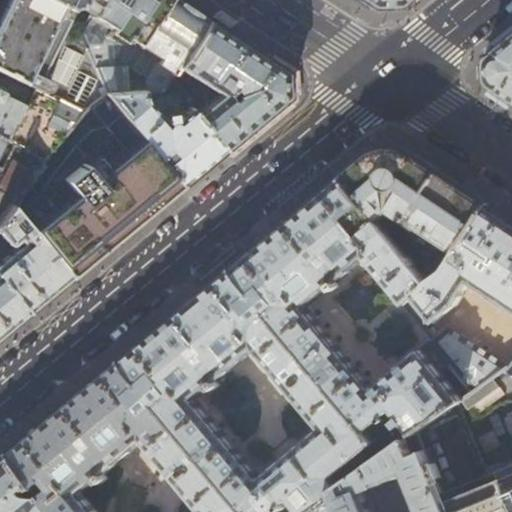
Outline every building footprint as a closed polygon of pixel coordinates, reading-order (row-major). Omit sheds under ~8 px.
[(8,0),(0,16),(0,69),(83,110),(101,96),(106,92),(80,31),(100,0),(8,0)] [(100,0),(80,31),(106,92),(126,91),(124,64),(125,63),(166,0),(100,0)] [(184,5),(176,0),(166,0),(125,63),(144,77),(144,91),(161,91),(168,81),(177,67),(207,20),(184,5)] [(246,45),(207,20),(177,67),(198,81),(195,85),(201,88),(204,85),(218,94),(202,105),(196,97),(187,104),(188,106),(223,149),(243,133),(251,126),(287,97),(285,71),(246,45)] [(511,99),(511,39),(497,51),(498,52),(488,60),(487,62),(487,63),(488,82),(489,82),(489,84),(501,91),(501,92),(511,99)] [(0,136),(45,159),(83,110),(0,69),(0,136)] [(173,88),(180,96),(186,91),(179,83),(173,88)] [(143,91),(126,91),(106,92),(181,184),(204,165),(223,149),(188,106),(175,117),(174,117),(172,116),(169,116),(167,117),(165,117),(164,118),(163,119),(148,101),(143,91)] [(181,184),(106,92),(101,96),(106,103),(109,102),(139,139),(33,227),(17,206),(19,205),(14,198),(13,199),(10,203),(69,276),(102,249),(154,206),(181,184)] [(256,132),(287,105),(287,97),(251,126),(256,132)] [(14,198),(45,159),(0,136),(0,192),(13,199),(14,198)] [(358,166),(344,178),(372,212),(378,220),(412,260),(417,252),(420,254),(428,241),(426,239),(431,232),(459,251),(490,205),(421,160),(413,154),(404,151),(394,149),(389,149),(381,151),(372,155),(358,166)] [(372,212),(344,178),(293,220),(233,270),(261,304),(272,295),(278,302),(268,311),(315,368),(341,347),(307,306),(333,285),(337,289),(342,285),(339,281),(352,271),(351,269),(366,257),(404,303),(405,302),(414,295),(430,282),(412,260),(378,220),(366,230),(360,221),(372,212)] [(10,203),(13,199),(0,192),(0,206),(5,209),(10,203)] [(69,276),(10,203),(5,209),(0,215),(0,236),(2,235),(7,242),(10,243),(11,242),(14,246),(0,257),(0,278),(27,311),(49,293),(69,276)] [(511,219),(490,205),(459,251),(447,269),(430,282),(414,295),(436,322),(458,304),(472,283),(511,308),(511,219)] [(261,304),(233,270),(182,312),(123,361),(151,396),(165,384),(171,392),(158,404),(204,459),(230,437),(197,397),(212,384),(215,386),(219,383),(227,392),(240,380),(230,368),(255,347),(290,388),(315,368),(268,311),(263,315),(257,308),(261,304)] [(0,332),(2,331),(27,311),(0,278),(0,332)] [(435,339),(431,343),(460,403),(510,366),(450,326),(434,338),(435,339)] [(375,387),(341,347),(315,368),(322,377),(332,368),(339,376),(329,384),(368,431),(395,409),(416,433),(418,432),(460,403),(431,343),(430,341),(375,387)] [(151,396),(123,361),(71,404),(12,453),(37,487),(47,479),(54,488),(44,495),(56,511),(99,511),(83,492),(104,475),(105,476),(119,464),(118,463),(144,441),(177,480),(204,459),(158,404),(147,413),(140,405),(151,396)] [(329,384),(322,377),(315,368),(290,388),(322,428),(263,476),(230,437),(204,459),(247,511),(273,511),(286,502),(294,511),(303,511),(334,491),(344,484),(337,476),(377,442),(368,431),(329,384)] [(460,403),(418,432),(424,448),(451,511),(511,511),(511,465),(489,475),(460,403)] [(451,511),(424,448),(414,451),(409,438),(344,484),(334,491),(342,511),(451,511)] [(37,487),(12,453),(0,462),(0,511),(56,511),(44,495),(37,487)] [(247,511),(204,459),(177,480),(202,511),(247,511)] [(342,511),(334,491),(303,511),(342,511)]
